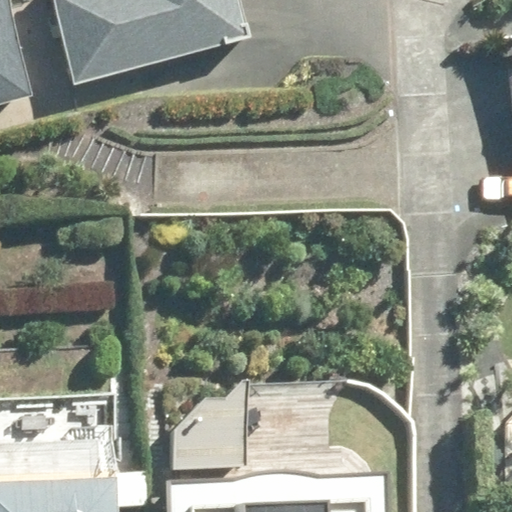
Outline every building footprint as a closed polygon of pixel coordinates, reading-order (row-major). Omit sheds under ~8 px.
[(1,0),(0,0),(0,103),(28,96),(1,0)] [(54,0),(75,80),(98,74),(128,66),(244,37),(234,0),(54,0)] [(511,30),(508,31),(511,57),(511,68),(498,71),(511,153),(511,30)] [(240,401),(167,403),(168,468),(241,466),(240,401)] [(232,479),(164,481),(165,511),(382,511),(382,475),(312,476),(297,472),(280,470),(263,470),(248,474),(232,479)] [(0,511),(106,511),(107,508),(140,507),(138,472),(106,473),(106,479),(0,482),(0,511)]
